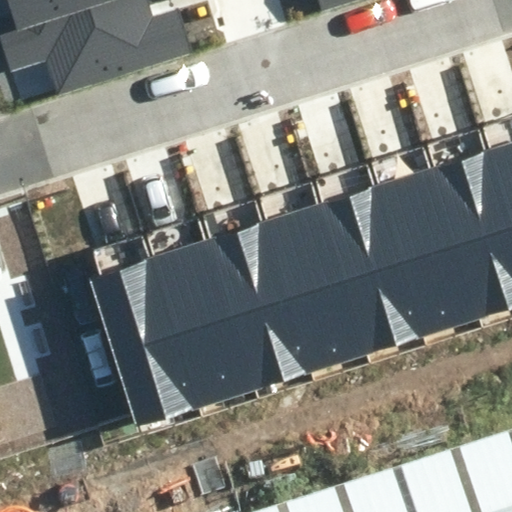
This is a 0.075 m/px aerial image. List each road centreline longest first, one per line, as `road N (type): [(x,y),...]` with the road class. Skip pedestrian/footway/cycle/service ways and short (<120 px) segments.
road 1 (residential): [(275,80),(0,169)]
road 2 (residential): [(511,3),(275,80)]
